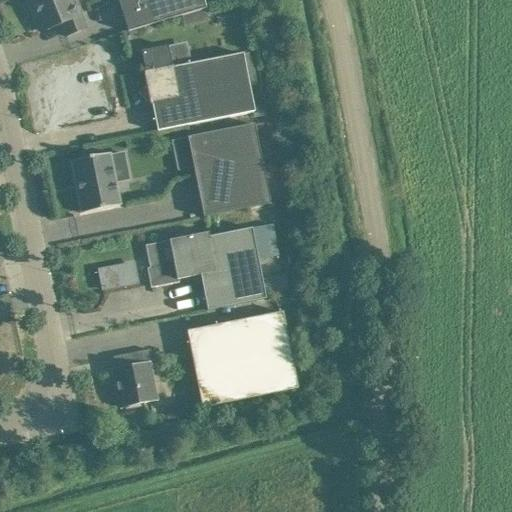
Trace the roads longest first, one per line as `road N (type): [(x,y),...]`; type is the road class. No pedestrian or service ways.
road 1 (unclassified): [(374,511),(377,308),(366,174),(325,0)]
road 2 (unclassified): [(0,431),(45,398),(53,358),(0,86)]
